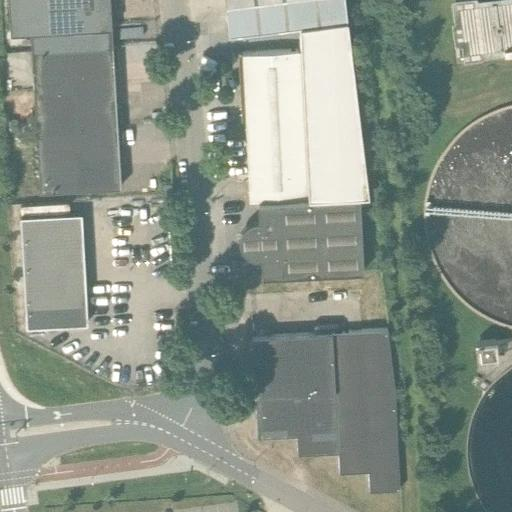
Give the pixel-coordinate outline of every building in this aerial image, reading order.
[(30,31),(112,27),(110,6),(114,6),(114,0),(7,0),(10,32),(30,31)] [(224,0),(229,33),(347,19),(344,0),(224,0)] [(511,16),(455,24),(452,24),(453,28),(455,43),(461,42),(463,60),(463,62),(464,63),(482,61),(482,58),(511,54),(511,16)] [(31,50),(113,46),(112,27),(30,31),(31,50)] [(33,90),(115,85),(114,66),(118,65),(117,46),(113,46),(31,50),(33,90)] [(245,119),(249,200),(306,198),(299,50),(238,53),(241,120),(245,119)] [(36,130),(121,125),(120,105),(116,106),(115,85),(33,90),(36,130)] [(121,125),(36,130),(39,191),(121,186),(118,146),(122,145),(121,125)] [(172,184),(162,184),(163,194),(173,194),(172,184)] [(258,201),(262,275),(364,269),(360,196),(258,201)] [(20,216),(26,326),(86,323),(80,213),(20,216)] [(369,491),(400,489),(395,389),(388,329),(252,336),(257,437),(296,435),(297,454),(337,452),(339,472),(367,471),(369,491)] [(506,354),(504,338),(479,340),(480,356),(506,354)]
